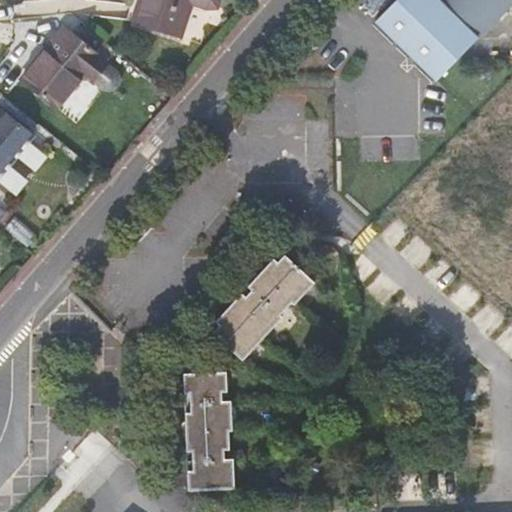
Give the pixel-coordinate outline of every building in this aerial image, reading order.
[(218,0),(143,0),(134,29),(180,45),(191,12),(207,17),(217,16),(222,3),(218,0)] [(511,5),(511,0),(398,0),(375,24),(437,82),(511,5)] [(108,68),(66,32),(24,81),(59,111),(84,80),(92,86),(108,68)] [(0,182),(35,141),(4,115),(0,120),(0,182)] [(285,249),(201,332),(235,365),(317,281),(285,249)] [(228,373),(188,375),(192,495),(231,494),(228,373)]
